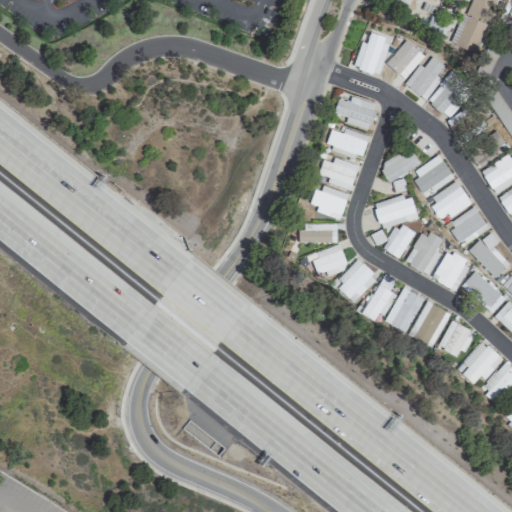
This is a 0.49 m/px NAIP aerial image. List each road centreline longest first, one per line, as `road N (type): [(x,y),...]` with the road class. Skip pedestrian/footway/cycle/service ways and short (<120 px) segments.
road 1 (tertiary): [(165,460),(142,438),(138,396),(259,225),(334,0)]
road 2 (residential): [(394,100),(350,214),(357,248),(466,315),(511,355)]
road 3 (motorway): [(462,511),(230,327)]
road 4 (residential): [(311,66),(370,87),(433,130),(511,244)]
road 5 (motorway): [(171,279),(0,142)]
road 6 (motorway): [(200,372),(369,511)]
road 7 (motorway): [(0,213),(135,322)]
